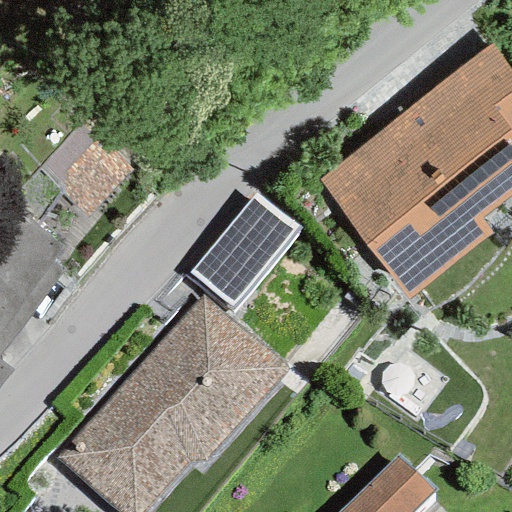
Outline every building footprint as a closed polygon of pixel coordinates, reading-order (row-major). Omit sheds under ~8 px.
[(511,72),(491,43),(319,180),(408,299),(491,233),(482,219),(511,194),(511,72)] [(36,168),(88,218),(131,172),(145,158),(93,109),(36,168)] [(188,273),(232,310),(300,228),(255,192),(188,273)] [(0,386),(13,370),(0,360),(0,353),(69,256),(5,201),(0,208),(0,386)] [(202,295),(56,459),(121,511),(141,511),(189,461),(204,460),(289,367),(202,295)] [(412,511),(433,492),(396,457),(340,511),(412,511)]
